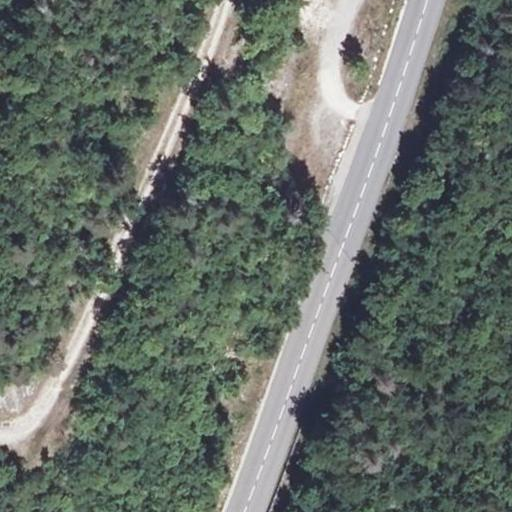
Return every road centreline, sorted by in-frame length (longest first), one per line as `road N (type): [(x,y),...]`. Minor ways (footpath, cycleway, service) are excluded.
road 1 (tertiary): [(428,0),(244,511)]
road 2 (track): [(0,433),(29,429),(91,321),(193,94),(223,0)]
road 3 (track): [(351,0),(330,65),(331,88),(338,102),(385,125)]
